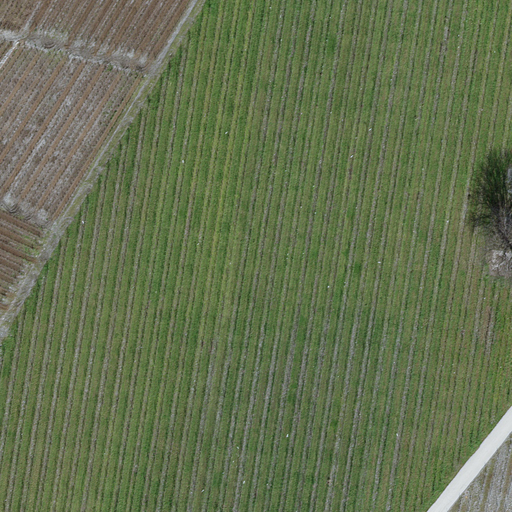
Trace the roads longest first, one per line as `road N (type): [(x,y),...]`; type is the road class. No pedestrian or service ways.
road 1 (track): [(0,351),(206,0)]
road 2 (track): [(429,511),(511,416)]
